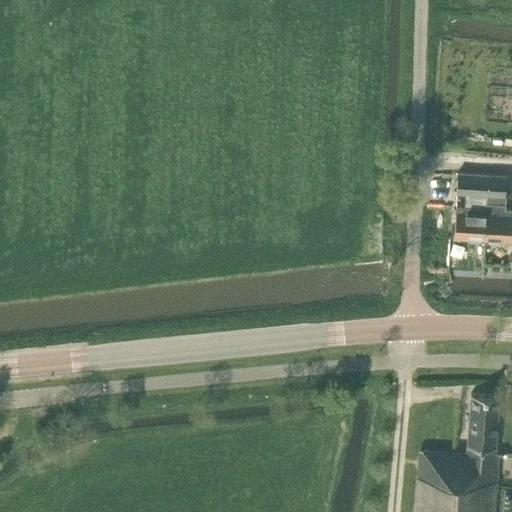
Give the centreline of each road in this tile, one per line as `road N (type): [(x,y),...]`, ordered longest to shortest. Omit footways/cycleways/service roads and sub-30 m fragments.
road 1 (secondary): [(408,330),(44,365)]
road 2 (unclassified): [(421,0),(408,330)]
